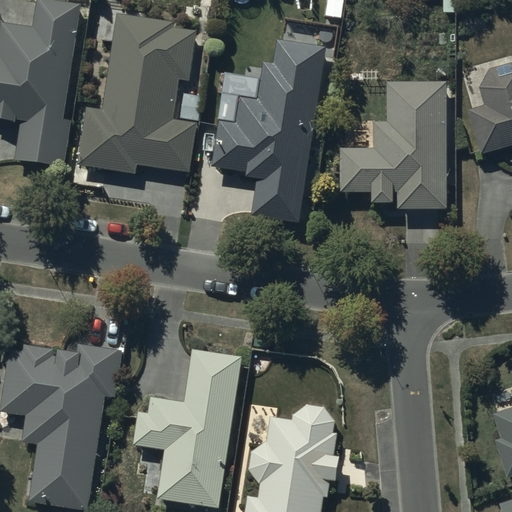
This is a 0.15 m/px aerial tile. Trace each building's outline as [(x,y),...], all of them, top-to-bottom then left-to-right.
[(0,127),(15,130),(16,126),(21,127),(15,165),(64,173),(71,126),(64,125),(83,9),(37,2),(32,31),(1,27),(0,34),(0,127)] [(87,111),(79,167),(135,175),(136,167),(190,175),(197,125),(176,122),(181,85),(190,87),(198,33),(174,30),(175,24),(117,16),(103,113),(87,111)] [(255,188),(250,222),(299,230),(325,51),(277,44),(273,69),(264,67),(259,103),(242,100),(238,127),(219,124),(212,173),(247,178),(245,186),(255,188)] [(511,68),(490,75),(479,93),(483,110),(468,114),(480,160),(511,151),(511,68)] [(446,86),(387,87),(387,126),(374,127),(374,153),(340,153),(340,197),(372,197),(372,210),(394,210),(394,198),(397,198),(397,215),(447,215),(446,86)] [(10,355),(0,411),(0,416),(26,422),(22,447),(39,451),(29,507),(66,511),(89,511),(106,402),(116,401),(124,356),(79,350),(77,359),(26,350),(22,357),(10,355)] [(138,417),(133,451),(165,455),(157,505),(206,511),(218,511),(242,363),(193,355),(185,407),(151,402),(148,418),(138,417)] [(495,446),(508,483),(511,481),(511,395),(511,396),(511,399),(511,413),(494,419),(502,444),(495,446)] [(260,489),(258,501),(246,500),(244,511),(323,511),(325,505),(329,506),(331,490),(336,490),(341,465),(334,464),(338,439),(334,438),(335,427),(325,413),(307,410),(293,420),(292,425),(270,422),(267,446),(252,457),(249,475),(260,489)]
